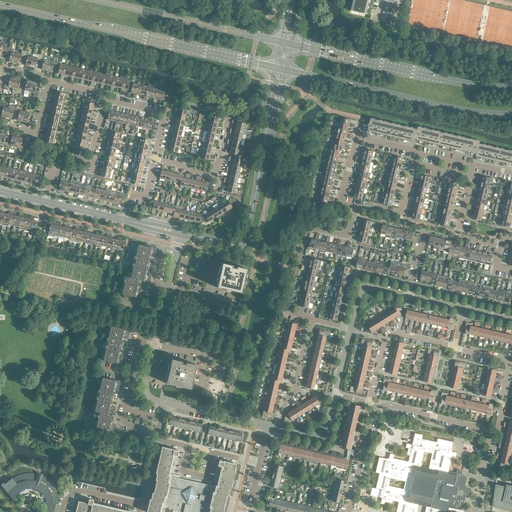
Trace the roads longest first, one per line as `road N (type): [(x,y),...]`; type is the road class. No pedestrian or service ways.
road 1 (primary): [(0,4),(272,67)]
road 2 (primary): [(511,88),(292,43)]
road 3 (primary): [(302,74),(511,115)]
road 4 (residential): [(164,113),(184,102),(225,112),(215,175),(154,158)]
road 5 (primary): [(280,41),(101,0)]
road 6 (residential): [(313,319),(287,311),(306,232),(348,237),(355,206)]
road 7 (unclassified): [(180,232),(241,242),(264,150)]
road 8 (residential): [(369,402),(384,339),(400,332),(455,346)]
road 9 (residential): [(369,402),(497,430)]
road 10 (unclassified): [(0,191),(125,220)]
